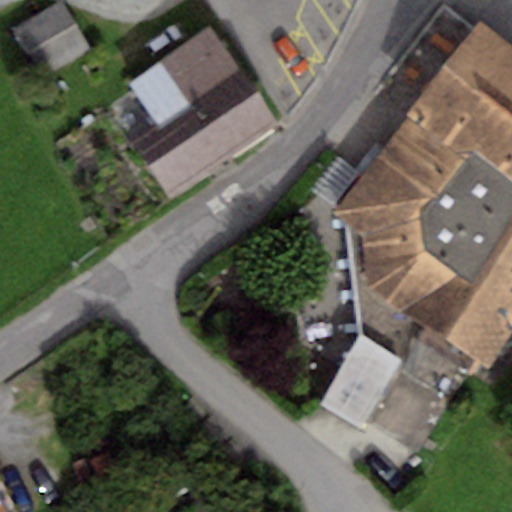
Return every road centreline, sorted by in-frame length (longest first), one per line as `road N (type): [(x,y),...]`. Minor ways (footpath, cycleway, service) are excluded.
road 1 (residential): [(408,0),(324,121),(127,274)]
road 2 (residential): [(355,507),(154,322),(127,274)]
road 3 (residential): [(127,274),(0,361)]
